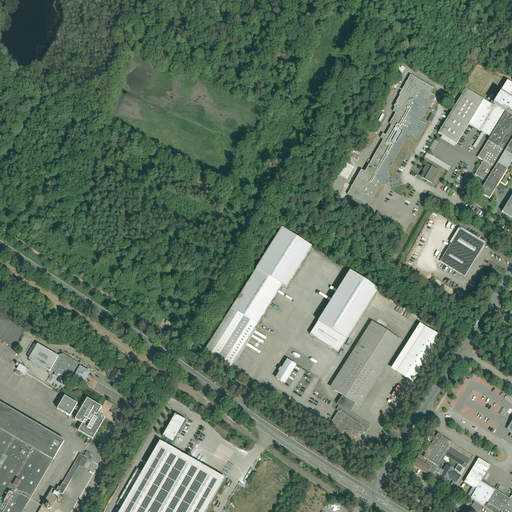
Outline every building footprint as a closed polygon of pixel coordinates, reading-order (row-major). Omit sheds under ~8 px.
[(399,77),(403,70),(396,67),(393,74),(399,77)] [(397,111),(394,116),(390,124),(392,125),(386,136),(383,134),(380,139),(383,140),(365,173),(361,171),(351,188),(355,190),(353,193),(354,199),(364,205),(370,203),(379,186),(385,185),(389,178),(387,172),(407,138),(411,136),(417,140),(425,125),(416,120),(429,97),(433,89),(424,83),(415,78),(411,85),(406,83),(392,108),(397,111)] [(479,193),(489,199),(500,183),(504,185),(511,172),(511,83),(507,81),(500,92),(502,93),(494,106),(465,88),(438,133),(456,144),(468,124),(489,137),(477,157),(482,161),(477,169),(477,168),(473,174),(485,182),(479,193)] [(383,125),(387,117),(380,114),(371,132),(377,134),(382,124),(383,125)] [(427,154),(425,158),(447,171),(449,167),(427,154)] [(467,165),(455,158),(453,162),(464,169),(467,165)] [(438,170),(428,164),(421,177),(430,183),(438,170)] [(327,194),(337,199),(346,180),(337,175),(327,194)] [(511,194),(501,212),(511,218),(511,194)] [(313,246),(282,227),(204,351),(230,367),(281,285),(286,288),(313,246)] [(450,245),(440,262),(464,277),(475,260),(476,261),(486,244),(459,227),(449,244),(450,245)] [(377,290),(349,272),(311,333),(340,351),(377,290)] [(371,322),(329,388),(342,396),(355,404),(359,407),(401,341),(371,322)] [(438,337),(429,331),(419,325),(390,369),(410,382),(438,337)] [(40,345),(32,360),(68,378),(70,373),(86,382),(92,372),(82,367),(83,364),(79,362),(77,365),(74,364),(76,360),(63,354),(62,357),(40,345)] [(285,384),(297,365),(287,359),(282,367),(280,367),(279,368),(278,370),(280,371),(275,378),(285,384)] [(123,375),(113,369),(107,380),(117,386),(123,375)] [(61,390),(65,383),(57,379),(55,384),(58,386),(59,384),(61,384),(58,389),(61,390)] [(336,411),(338,412),(329,425),(353,440),(355,437),(357,438),(359,435),(362,436),(365,431),(366,429),(368,431),(371,426),(349,412),(355,404),(342,396),(336,404),(339,406),(336,411)] [(82,423),(77,433),(92,441),(104,419),(96,415),(101,406),(86,398),(80,409),(76,406),(77,404),(64,397),(57,410),(70,417),(74,409),(79,412),(75,419),(82,423)] [(0,511),(19,511),(62,441),(0,404),(0,511)] [(173,443),(186,421),(175,415),(163,437),(173,443)] [(413,465),(432,476),(442,459),(445,461),(448,457),(459,463),(455,469),(447,464),(443,470),(438,467),(435,472),(448,480),(449,478),(456,483),(471,460),(450,447),(453,442),(437,433),(423,456),(420,454),(413,465)] [(162,443),(123,511),(209,511),(228,479),(162,443)] [(84,457),(79,454),(58,492),(63,495),(79,466),(83,468),(91,455),(86,452),(84,457)] [(511,511),(511,496),(510,500),(481,482),(490,467),(478,459),(464,483),(476,491),(470,500),(490,511),(511,511)] [(52,489),(38,511),(49,511),(60,493),(52,489)]
